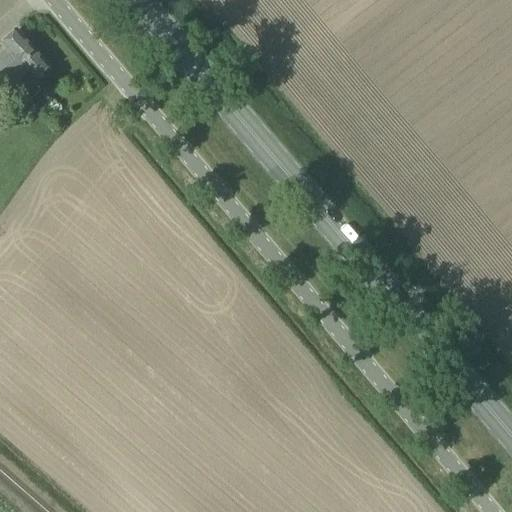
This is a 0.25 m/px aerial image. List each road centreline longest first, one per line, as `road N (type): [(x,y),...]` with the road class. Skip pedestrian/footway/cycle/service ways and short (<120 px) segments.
road 1 (unclassified): [(483,502),(48,0)]
road 2 (primary): [(511,438),(135,0)]
